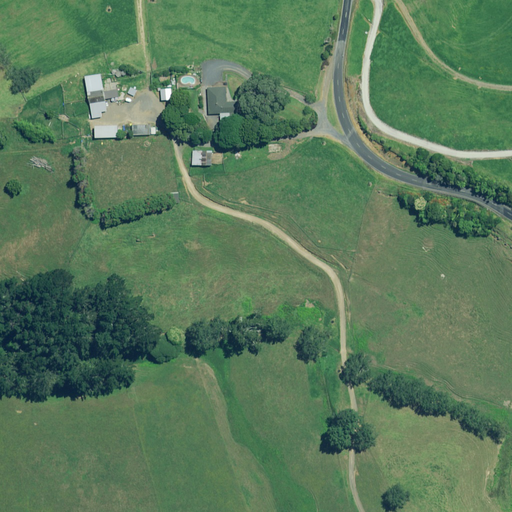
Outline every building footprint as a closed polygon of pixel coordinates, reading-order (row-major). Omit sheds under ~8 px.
[(89,93),(105,90),(102,75),(87,77),(89,93)] [(209,114),(221,115),(221,124),(233,124),(233,115),(242,115),(242,102),(228,102),(228,87),(209,87),(209,114)] [(159,91),(162,91),(162,100),(173,101),(173,89),(162,89),(159,89),(159,91)] [(105,90),(89,93),(91,103),(107,100),(105,90)] [(107,100),(91,103),(94,118),(103,117),(103,112),(108,111),(107,100)] [(120,138),(120,126),(96,127),(97,138),(120,138)] [(150,128),(150,126),(134,126),(134,135),(158,135),(157,127),(150,128)] [(213,166),(214,151),(194,151),(194,165),(213,166)]
